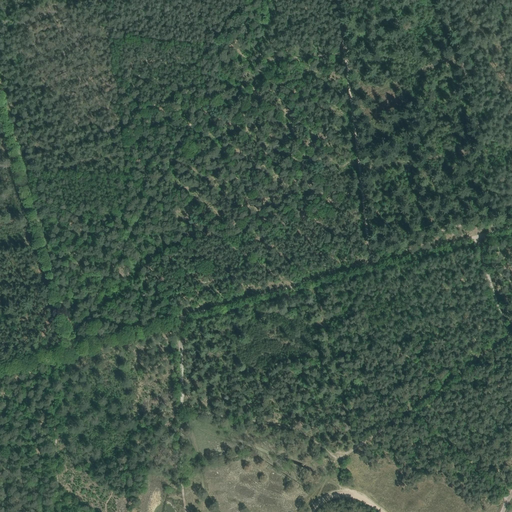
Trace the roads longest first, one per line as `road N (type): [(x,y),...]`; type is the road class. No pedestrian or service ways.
road 1 (unknown): [(511,210),(231,281),(147,294),(89,324),(79,344),(0,365)]
road 2 (track): [(511,222),(71,346)]
road 3 (unknown): [(213,0),(206,46),(151,171),(79,291),(77,313),(89,324)]
road 4 (unknown): [(489,217),(464,84),(431,0)]
road 5 (track): [(366,264),(345,49)]
road 6 (track): [(71,346),(21,171)]
road 7 (track): [(340,463),(298,431),(181,411)]
